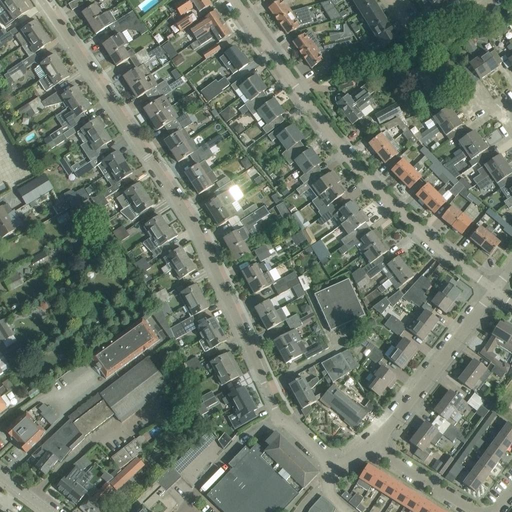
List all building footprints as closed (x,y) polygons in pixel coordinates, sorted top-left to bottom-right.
[(5,12),(21,1),(20,0),(0,0),(0,7),(2,7),(5,12)] [(80,0),(76,0),(68,5),(72,11),(83,4),(80,0)] [(181,0),(173,6),(177,11),(193,0),(181,0)] [(199,13),(203,11),(211,5),(207,0),(193,0),(177,11),(180,16),(193,8),(192,7),(194,5),(199,13)] [(375,4),(372,0),(361,0),(355,4),(361,13),(375,4)] [(447,7),(442,0),(420,0),(423,5),(429,1),(436,11),(439,9),(441,11),(447,7)] [(28,11),(21,1),(5,12),(12,22),(28,11)] [(279,1),(277,3),(268,8),(278,22),(291,13),(286,6),(284,7),(279,1)] [(339,14),(334,6),(330,1),(320,4),(331,21),(342,18),(339,14)] [(366,21),(380,12),(375,4),(361,13),(366,21)] [(90,8),(82,14),(89,24),(102,16),(95,5),(90,8)] [(306,8),(291,13),(278,22),(287,35),(300,26),(311,22),(306,8)] [(116,22),(113,24),(117,29),(137,16),(133,10),(116,22)] [(89,24),(87,26),(91,32),(93,31),(96,35),(113,24),(116,22),(109,11),(102,16),(89,24)] [(196,40),(223,23),(215,11),(203,19),(204,21),(190,30),(196,40)] [(386,21),(380,12),(366,21),(371,30),(386,21)] [(117,29),(112,32),(116,37),(123,33),(122,33),(132,27),(138,28),(142,35),(149,31),(137,16),(117,29)] [(175,25),(180,32),(192,24),(187,17),(175,25)] [(391,30),(386,21),(371,30),(377,39),(391,30)] [(19,33),(15,36),(22,47),(27,43),(43,32),(36,22),(27,27),(19,33)] [(219,43),(223,40),(231,35),(223,23),(196,40),(192,43),(190,46),(193,50),(197,48),(212,38),(211,36),(213,35),(219,43)] [(343,33),(337,34),(337,40),(338,41),(350,38),(353,37),(346,24),(343,26),(343,33)] [(397,39),(391,30),(377,39),(382,48),(397,39)] [(502,34),(499,30),(493,32),(491,33),(493,36),(495,39),(502,34)] [(301,37),(292,42),(302,56),(315,46),(315,47),(318,46),(317,45),(319,44),(309,31),(304,35),(304,34),(301,37)] [(29,57),(42,48),(50,43),(43,32),(22,47),(29,57)] [(0,38),(0,48),(12,40),(12,39),(8,33),(0,38)] [(101,47),(100,48),(101,48),(103,51),(107,58),(109,56),(124,47),(129,43),(123,33),(116,37),(113,39),(103,46),(101,47)] [(337,40),(334,41),(323,44),(323,45),(315,47),(315,46),(302,56),(311,69),(322,61),(320,58),(324,53),(324,51),(351,44),(350,38),(338,41),(337,40)] [(169,43),(163,46),(171,58),(177,54),(169,43)] [(467,43),(464,45),(468,51),(475,60),(469,65),(474,72),(479,79),(479,80),(480,81),(489,74),(471,49),(467,43)] [(205,59),(220,49),(217,44),(202,55),(205,59)] [(505,56),(500,59),(502,63),(503,64),(507,70),(511,66),(511,67),(511,47),(510,45),(507,47),(511,54),(511,57),(508,61),(505,56)] [(132,72),(123,78),(126,82),(124,83),(128,89),(150,76),(143,65),(156,57),(155,55),(162,50),(160,46),(152,51),(148,54),(137,61),(141,66),(136,69),(136,70),(132,72)] [(124,47),(109,56),(116,67),(124,62),(129,59),(132,57),(131,55),(134,53),(131,49),(127,52),(124,47)] [(472,49),(471,49),(489,74),(498,68),(497,66),(502,63),(500,59),(494,51),(489,55),(487,52),(481,56),(475,47),(472,49)] [(135,55),(134,55),(134,56),(137,61),(148,54),(145,50),(144,48),(136,54),(135,55)] [(234,48),(219,59),(227,70),(229,69),(233,75),(237,72),(238,71),(238,72),(247,65),(247,64),(249,63),(242,54),(240,55),(234,48)] [(46,77),(62,66),(55,55),(36,68),(37,68),(33,70),(40,80),(46,77)] [(7,72),(7,73),(4,76),(6,80),(10,77),(20,71),(17,66),(7,72)] [(46,77),(40,80),(39,81),(46,92),(53,87),(69,77),(62,66),(46,77)] [(20,71),(10,77),(13,82),(23,76),(20,71)] [(247,74),(230,87),(234,92),(240,89),(245,95),(261,83),(256,76),(251,79),(247,74)] [(150,76),(128,89),(132,96),(134,95),(137,99),(144,94),(148,91),(152,97),(157,94),(157,93),(168,86),(164,81),(157,86),(151,75),(150,76)] [(177,81),(180,86),(186,82),(183,77),(177,81)] [(212,85),(201,93),(206,100),(216,92),(217,93),(220,92),(232,83),(228,77),(213,88),(212,85)] [(339,91),(354,86),(352,80),(337,85),(339,91)] [(245,95),(240,98),(244,105),(248,111),(265,98),(261,93),(266,90),(261,83),(245,95)] [(152,104),(144,110),(146,114),(144,115),(149,122),(163,112),(170,108),(163,97),(171,92),(168,87),(168,86),(157,93),(157,94),(161,99),(156,101),(152,104)] [(58,92),(41,103),(26,113),(30,118),(35,114),(35,115),(45,108),(63,103),(67,109),(83,98),(76,88),(62,97),(58,92)] [(335,101),(337,104),(336,104),(344,115),(368,96),(369,96),(364,89),(350,99),(347,96),(344,98),(342,96),(340,95),(338,95),(336,97),(335,99),(335,101)] [(352,125),(360,119),(363,117),(360,113),(373,103),(371,100),(368,96),(344,115),(352,125)] [(26,113),(41,103),(38,98),(28,104),(17,111),(21,116),(26,113)] [(67,109),(61,113),(68,124),(70,127),(84,118),(82,115),(83,113),(90,109),(89,107),(90,106),(89,105),(89,103),(88,102),(87,101),(86,100),(84,100),(83,98),(67,109)] [(265,98),(248,111),(252,116),(258,113),(262,119),(278,107),(273,100),(268,103),(265,98)] [(379,124),(395,116),(396,118),(398,118),(401,121),(404,120),(397,104),(375,115),(379,124)] [(267,125),(262,129),(266,135),(283,122),(279,117),(284,114),(278,107),(262,119),(267,125)] [(163,112),(149,122),(153,128),(155,127),(157,130),(157,131),(166,126),(170,123),(175,120),(178,125),(189,118),(186,113),(177,119),(170,108),(163,112)] [(419,132),(415,134),(420,141),(455,117),(448,108),(440,113),(433,118),(437,124),(427,131),(421,135),(419,132)] [(12,116),(8,110),(3,113),(7,119),(12,116)] [(173,136),(164,142),(171,152),(190,140),(183,129),(197,121),(194,116),(189,118),(178,125),(182,131),(177,133),(173,136)] [(455,117),(420,141),(422,144),(432,137),(442,131),(446,137),(446,136),(450,141),(464,131),(460,126),(461,126),(455,117)] [(398,118),(396,118),(383,125),(387,131),(397,126),(403,133),(407,129),(403,124),(401,121),(398,118)] [(81,130),(77,133),(83,144),(88,141),(104,131),(103,129),(105,127),(100,119),(97,120),(89,125),(81,130)] [(277,139),(282,145),(298,133),(293,126),(288,129),(284,124),(267,136),(272,142),(277,139)] [(66,125),(49,136),(52,141),(63,134),(69,130),(66,125)] [(104,131),(88,141),(92,147),(91,148),(94,152),(95,152),(103,147),(111,141),(104,131)] [(462,148),(453,155),(455,158),(480,141),(474,132),(468,136),(467,136),(466,137),(458,142),(462,148)] [(303,140),(298,133),(282,145),(286,151),(281,155),(285,161),(302,148),(298,143),(303,140)] [(49,143),(48,144),(51,150),(66,140),(63,134),(52,141),(49,143)] [(377,138),(369,145),(377,154),(389,145),(381,135),(377,138)] [(190,140),(171,152),(178,163),(186,158),(191,155),(188,150),(194,146),(190,140)] [(389,145),(377,154),(385,164),(392,158),(397,154),(396,153),(400,149),(394,141),(389,145)] [(455,158),(443,167),(447,171),(468,156),(471,161),(474,159),(477,164),(489,155),(486,150),(487,150),(486,149),(488,148),(485,144),(483,145),(480,141),(455,158)] [(209,143),(193,153),(197,158),(209,150),(212,148),(209,143)] [(423,147),(419,151),(424,156),(428,152),(423,147)] [(306,153),(302,148),(285,161),(289,166),(295,163),(299,169),(315,157),(310,150),(306,153)] [(213,156),(209,150),(197,158),(200,164),(213,156)] [(106,160),(96,166),(103,177),(109,173),(125,163),(118,152),(110,158),(106,160)] [(428,152),(424,156),(427,159),(430,162),(432,164),(428,168),(433,173),(441,165),(437,161),(433,158),(428,152)] [(480,175),(472,180),(473,180),(476,185),(506,165),(500,156),(493,160),(489,155),(477,164),(481,169),(477,171),(480,175)] [(299,179),(303,185),(309,181),(320,172),(316,167),(321,164),(315,157),(299,169),(304,175),(299,179)] [(440,158),(437,161),(441,165),(442,166),(446,163),(440,158)] [(399,165),(392,172),(400,181),(411,170),(411,169),(403,161),(399,165)] [(81,168),(74,173),(77,178),(94,168),(90,162),(81,168)] [(77,163),(70,168),(74,173),(81,168),(77,163)] [(112,179),(108,181),(111,187),(116,184),(123,179),(132,173),(125,163),(109,173),(112,179)] [(211,172),(205,163),(199,167),(197,165),(185,174),(192,184),(211,172)] [(411,170),(400,181),(409,189),(416,182),(420,178),(416,174),(422,168),(420,167),(417,163),(411,169),(411,170)] [(441,165),(433,173),(438,178),(442,174),(444,176),(449,181),(453,177),(448,172),(447,171),(443,167),(442,166),(441,165)] [(511,173),(506,165),(476,185),(479,189),(492,179),(496,185),(500,190),(506,186),(502,181),(504,180),(511,174),(511,173)] [(217,181),(211,172),(192,184),(198,195),(211,187),(214,185),(213,183),(217,181)] [(312,187),(319,198),(336,184),(336,185),(340,182),(332,172),(329,175),(329,174),(321,180),(317,175),(309,181),(303,185),(296,190),(301,196),(311,189),(310,189),(312,187)] [(44,176),(18,191),(27,205),(52,189),(44,176)] [(256,180),(259,185),(264,181),(260,176),(256,180)] [(227,177),(216,184),(219,190),(230,183),(227,177)] [(454,186),(448,192),(455,198),(464,188),(453,177),(449,181),(454,186)] [(230,183),(219,190),(223,194),(229,190),(233,187),(230,183)] [(123,195),(130,206),(146,195),(139,184),(123,195)] [(318,213),(321,218),(333,209),(334,208),(331,204),(343,194),(345,192),(341,186),(339,188),(336,185),(336,184),(319,198),(323,202),(325,200),(329,205),(318,213)] [(423,189),(416,196),(425,205),(436,194),(431,190),(427,185),(423,189)] [(90,186),(85,190),(89,195),(94,192),(90,186)] [(89,198),(84,188),(75,193),(74,192),(71,191),(64,195),(72,208),(89,198)] [(436,194),(425,205),(434,214),(441,207),(445,203),(444,202),(440,198),(445,194),(446,193),(441,189),(440,190),(436,194)] [(214,200),(205,206),(212,216),(225,208),(232,204),(236,201),(229,190),(223,194),(220,196),(218,197),(214,200)] [(470,193),(466,197),(472,202),(475,198),(470,193)] [(105,198),(102,194),(93,199),(96,204),(105,198)] [(153,206),(146,195),(130,206),(120,212),(130,221),(137,216),(153,206)] [(105,198),(96,204),(99,208),(107,202),(105,198)] [(478,206),(481,202),(475,198),(472,202),(478,207),(478,206)] [(65,201),(53,207),(57,215),(69,208),(65,201)] [(334,216),(341,226),(358,213),(355,210),(358,208),(353,202),(350,204),(350,203),(337,213),(333,209),(321,218),(318,221),(321,226),(334,216)] [(7,204),(0,208),(0,237),(1,238),(15,229),(6,215),(12,212),(7,204)] [(212,216),(210,217),(215,224),(217,223),(219,227),(228,222),(232,219),(235,217),(238,218),(240,222),(257,211),(253,205),(244,211),(242,209),(237,212),(232,204),(225,208),(212,216)] [(232,235),(223,239),(230,250),(244,243),(251,238),(247,230),(257,224),(256,223),(270,214),(264,206),(259,209),(257,211),(240,222),(244,227),(244,228),(238,232),(235,233),(232,235)] [(451,208),(448,211),(442,219),(452,227),(461,216),(451,208)] [(358,213),(341,226),(342,228),(342,227),(348,235),(352,232),(355,237),(356,238),(369,228),(368,227),(365,223),(369,221),(361,211),(358,213)] [(487,212),(479,221),(484,224),(491,215),(487,212)] [(499,224),(503,220),(497,215),(493,220),(499,224)] [(461,216),(452,227),(461,235),(471,224),(461,216)] [(160,217),(152,222),(144,227),(151,238),(167,227),(160,217)] [(511,238),(511,236),(511,227),(503,220),(499,224),(504,229),(503,231),(511,238)] [(116,238),(126,231),(123,226),(113,233),(116,238)] [(142,244),(151,253),(154,257),(166,249),(163,245),(178,236),(172,227),(168,229),(167,227),(151,238),(142,244)] [(477,232),(470,240),(480,248),(490,236),(492,233),(487,228),(485,231),(480,228),(477,232)] [(372,232),(367,236),(361,240),(365,246),(359,250),(362,255),(368,250),(379,242),(377,239),(380,236),(375,230),(372,232)] [(126,231),(116,238),(119,243),(129,236),(126,231)] [(348,235),(340,240),(344,246),(355,237),(352,232),(348,235)] [(490,236),(480,248),(490,256),(499,243),(501,240),(492,233),(490,236)] [(300,244),(305,240),(302,235),(296,238),(300,244)] [(344,254),(359,243),(355,237),(344,246),(340,249),(344,254)] [(368,250),(362,255),(369,264),(373,261),(377,266),(385,260),(382,256),(387,252),(386,252),(389,250),(384,244),(382,245),(379,242),(368,250)] [(244,243),(230,250),(236,262),(244,257),(250,254),(244,243)] [(257,257),(272,249),(269,243),(254,251),(257,257)] [(168,265),(162,269),(165,274),(172,270),(188,259),(181,249),(173,254),(165,259),(168,265)] [(275,254),(272,249),(257,257),(260,263),(275,254)] [(35,265),(48,259),(45,252),(32,257),(35,265)] [(143,258),(133,265),(136,269),(137,270),(147,263),(143,258)] [(356,283),(355,283),(359,289),(368,282),(382,271),(385,275),(386,277),(389,280),(406,268),(398,258),(388,265),(385,260),(377,266),(366,275),(363,277),(356,283)] [(188,259),(172,270),(179,281),(195,270),(188,259)] [(369,264),(361,270),(362,271),(366,275),(377,266),(373,261),(369,264)] [(147,263),(137,270),(140,275),(150,268),(147,263)] [(242,273),(248,284),(268,273),(263,263),(259,265),(258,264),(256,265),(242,273)] [(389,280),(381,286),(377,289),(382,294),(392,285),(396,290),(413,278),(406,268),(389,280)] [(272,285),(275,290),(286,284),(283,278),(274,283),(268,273),(248,284),(254,295),(272,285)] [(18,274),(4,282),(9,292),(23,284),(18,274)] [(436,291),(440,294),(452,303),(460,293),(453,288),(456,284),(447,276),(436,291)] [(408,292),(424,305),(428,299),(424,296),(425,294),(420,290),(427,281),(422,277),(408,292)] [(278,296),(287,291),(299,284),(297,278),(286,284),(275,290),(278,296)] [(326,325),(330,333),(338,329),(338,328),(344,325),(344,326),(347,325),(346,324),(348,323),(349,324),(365,317),(348,279),(321,291),(322,292),(320,293),(319,292),(318,293),(316,294),(313,295),(326,323),(327,325),(326,325)] [(425,294),(432,284),(427,281),(420,290),(425,294)] [(179,295),(185,306),(202,297),(201,294),(203,293),(200,288),(198,289),(196,286),(179,295)] [(164,289),(153,295),(156,301),(168,294),(164,289)] [(402,298),(404,296),(399,291),(387,300),(393,307),(402,298)] [(409,304),(411,302),(421,309),(424,305),(408,292),(404,296),(402,298),(409,304)] [(171,300),(168,294),(156,301),(160,306),(171,300)] [(440,294),(432,304),(444,313),(447,310),(449,312),(454,305),(452,303),(440,294)] [(185,306),(182,308),(185,313),(188,312),(191,317),(192,317),(208,308),(202,297),(185,306)] [(381,315),(390,304),(385,299),(372,308),(381,315)] [(269,301),(264,304),(255,309),(261,320),(281,309),(281,308),(275,311),(269,301)] [(281,309),(261,320),(267,331),(281,323),(285,320),(288,326),(299,320),(296,315),(287,319),(281,309)] [(418,322),(430,331),(438,321),(426,312),(418,322)] [(279,353),(300,342),(296,333),(297,333),(295,330),(302,326),(301,323),(311,318),(309,315),(299,320),(288,326),(291,332),(273,342),(279,353)] [(391,315),(388,321),(393,325),(400,330),(404,325),(397,320),(391,315)] [(148,349),(159,341),(143,318),(89,357),(96,366),(95,366),(99,371),(106,380),(143,352),(143,353),(148,349)] [(430,331),(418,322),(414,318),(407,327),(406,328),(422,341),(430,331)] [(197,328),(203,339),(220,330),(214,319),(197,328)] [(13,335),(3,320),(0,322),(0,334),(5,342),(13,335)] [(388,321),(384,326),(399,337),(403,332),(400,330),(393,325),(388,321)] [(181,323),(170,329),(173,335),(183,329),(181,323)] [(503,347),(511,352),(511,326),(508,324),(506,327),(500,323),(492,335),(493,336),(488,343),(494,347),(499,340),(506,344),(503,347)] [(173,335),(175,340),(186,334),(183,329),(173,335)] [(226,341),(220,330),(203,339),(199,342),(205,353),(209,350),(226,341)] [(416,349),(408,343),(404,340),(396,349),(410,361),(415,354),(413,353),(416,349)] [(306,351),(301,342),(300,342),(279,353),(285,364),(302,355),(301,353),(306,351)] [(307,360),(328,349),(325,343),(304,354),(307,360)] [(369,343),(365,348),(371,352),(381,360),(385,355),(372,345),(369,343)] [(490,363),(495,366),(505,373),(508,375),(510,369),(503,364),(502,365),(494,358),(496,357),(484,348),(480,353),(491,362),(490,363)] [(410,361),(396,349),(388,359),(401,369),(404,366),(405,367),(410,361)] [(341,354),(351,371),(357,368),(359,365),(354,362),(347,350),(341,354)] [(371,352),(367,357),(377,365),(380,362),(381,360),(371,352)] [(209,372),(212,370),(215,375),(236,364),(230,353),(209,364),(206,366),(209,372)] [(0,375),(10,369),(0,354),(0,375)] [(326,374),(327,374),(328,375),(327,376),(331,382),(332,382),(332,383),(351,371),(341,354),(340,354),(328,360),(331,367),(325,371),(326,374)] [(68,418),(69,420),(31,456),(39,463),(35,468),(45,476),(57,461),(60,463),(70,450),(71,451),(85,439),(84,438),(114,414),(122,423),(169,387),(147,358),(100,395),(99,393),(68,418)] [(188,369),(199,363),(196,358),(185,363),(188,369)] [(328,360),(321,364),(325,371),(331,367),(328,360)] [(466,371),(479,380),(486,370),(473,361),(466,371)] [(377,365),(374,368),(379,372),(374,377),(387,387),(390,389),(395,383),(392,381),(395,377),(384,369),(386,366),(380,362),(377,365)] [(199,363),(188,369),(190,375),(202,368),(199,363)] [(236,364),(215,375),(221,387),(242,375),(236,364)] [(501,379),(505,373),(495,366),(491,372),(501,379)] [(478,381),(479,380),(466,371),(458,381),(471,390),(474,392),(476,393),(478,390),(476,388),(477,388),(479,389),(483,384),(478,381)] [(370,374),(365,379),(370,383),(367,387),(371,391),(379,397),(387,387),(374,377),(370,374)] [(310,383),(306,385),(302,378),(289,385),(296,397),(309,390),(313,388),(319,382),(316,378),(310,381),(310,383)] [(0,413),(5,410),(7,409),(6,408),(11,405),(4,396),(8,393),(14,389),(7,380),(2,384),(3,386),(0,388),(0,413)] [(367,414),(359,408),(332,385),(324,396),(321,399),(355,428),(367,414)] [(33,396),(41,390),(38,386),(30,392),(33,396)] [(230,403),(233,408),(250,399),(244,388),(227,397),(222,400),(225,406),(230,403)] [(321,399),(324,396),(321,394),(314,398),(309,390),(296,397),(302,410),(316,402),(315,401),(321,398),(321,399)] [(201,398),(203,403),(214,397),(211,392),(201,398)] [(449,392),(442,402),(459,415),(466,406),(463,404),(464,403),(449,392)] [(474,394),(470,399),(480,407),(484,401),(474,394)] [(214,397),(203,403),(195,408),(201,416),(208,412),(206,408),(217,403),(214,397)] [(256,410),(250,399),(233,408),(235,413),(228,418),(234,430),(248,423),(244,417),(253,412),(256,410)] [(470,399),(466,404),(476,411),(480,414),(483,409),(480,407),(470,399)] [(442,402),(434,412),(439,415),(442,418),(446,421),(445,422),(450,425),(446,430),(456,438),(459,440),(462,437),(460,433),(453,427),(456,423),(461,417),(459,415),(442,402)] [(40,414),(51,426),(58,419),(55,416),(56,414),(49,406),(47,408),(43,404),(38,409),(42,413),(40,414)] [(20,417),(12,424),(5,431),(26,453),(41,439),(39,438),(45,433),(26,413),(21,419),(20,417)] [(493,413),(486,422),(489,425),(493,420),(496,415),(493,413)] [(486,422),(478,433),(482,436),(489,425),(486,422)] [(438,432),(425,423),(418,433),(430,442),(435,446),(440,439),(438,438),(441,435),(438,432)] [(511,426),(507,423),(500,433),(511,442),(511,426)] [(446,430),(442,435),(452,443),(456,438),(446,430)] [(425,448),(430,442),(418,433),(410,443),(418,449),(414,454),(424,462),(431,453),(425,448)] [(478,433),(471,443),(474,446),(479,449),(484,442),(479,439),(482,436),(478,433)] [(511,442),(500,433),(492,443),(505,453),(511,443),(511,442)] [(228,434),(221,443),(224,450),(233,438),(228,434)] [(141,435),(111,458),(120,470),(150,446),(141,435)] [(256,444),(206,496),(222,511),(282,511),(316,476),(273,435),(261,448),(256,444)] [(471,443),(463,453),(467,456),(474,446),(471,443)] [(492,443),(485,453),(498,463),(505,453),(492,443)] [(463,453),(456,463),(460,466),(467,456),(463,453)] [(498,463),(485,453),(478,463),(490,473),(498,463)] [(436,472),(441,476),(453,459),(447,456),(436,472)] [(79,460),(71,467),(63,473),(60,476),(64,479),(56,488),(67,497),(84,477),(80,473),(85,468),(79,460)] [(132,462),(126,467),(131,473),(137,468),(132,462)] [(456,463),(449,473),(456,478),(463,468),(460,466),(456,463)] [(478,463),(470,473),(483,483),(490,473),(478,463)] [(367,492),(371,486),(379,473),(368,466),(356,485),(367,492)] [(181,478),(171,467),(166,472),(176,482),(181,478)] [(84,477),(67,497),(76,505),(86,493),(81,488),(91,476),(87,472),(84,477)] [(171,487),(176,482),(166,472),(161,477),(171,487)] [(390,480),(379,473),(371,486),(382,493),(390,480)] [(475,493),(483,483),(470,473),(463,484),(475,493)] [(117,476),(110,482),(116,488),(123,482),(117,476)] [(166,492),(171,487),(161,477),(156,482),(166,492)] [(401,487),(390,480),(382,493),(393,500),(401,487)] [(171,511),(177,505),(166,492),(156,482),(125,511),(171,511)] [(87,501),(80,508),(84,511),(106,511),(105,510),(107,508),(108,507),(107,504),(102,499),(112,489),(112,488),(107,484),(106,483),(96,494),(93,497),(92,498),(91,497),(89,499),(88,499),(87,501)] [(87,493),(86,493),(89,497),(97,491),(94,487),(87,493)] [(412,493),(401,487),(393,500),(404,507),(412,493)] [(345,492),(344,493),(341,497),(348,503),(353,498),(352,498),(345,492)] [(404,507),(411,511),(409,511),(416,511),(423,500),(412,493),(404,507)] [(353,498),(348,503),(350,504),(356,509),(360,504),(363,498),(356,494),(355,495),(352,498),(353,498)] [(333,511),(335,509),(321,496),(309,510),(308,511),(333,511)] [(431,511),(434,507),(423,500),(416,511),(431,511)]
